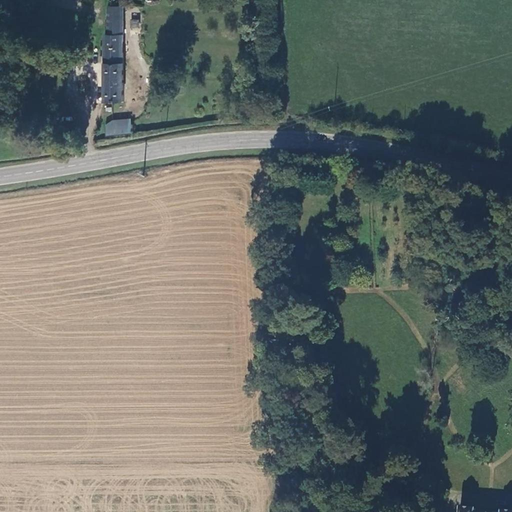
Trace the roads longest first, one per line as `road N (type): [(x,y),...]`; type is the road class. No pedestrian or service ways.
road 1 (primary): [(511,178),(340,143),(269,139),(0,176)]
road 2 (unknown): [(55,0),(96,20),(88,162)]
